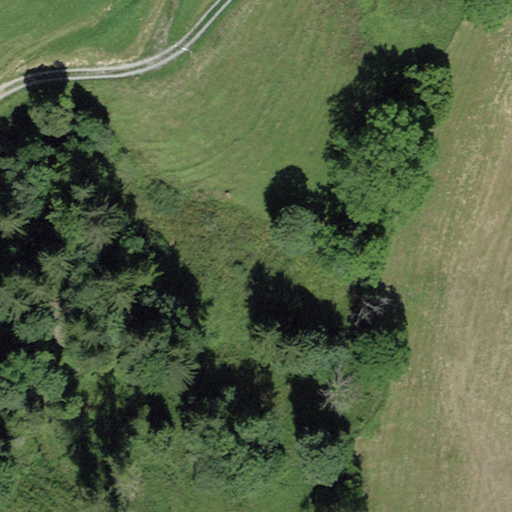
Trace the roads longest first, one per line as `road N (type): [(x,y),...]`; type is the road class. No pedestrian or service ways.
road 1 (track): [(118,511),(50,423),(52,330),(0,217)]
road 2 (track): [(0,97),(45,76),(151,62),(186,44),(229,0)]
